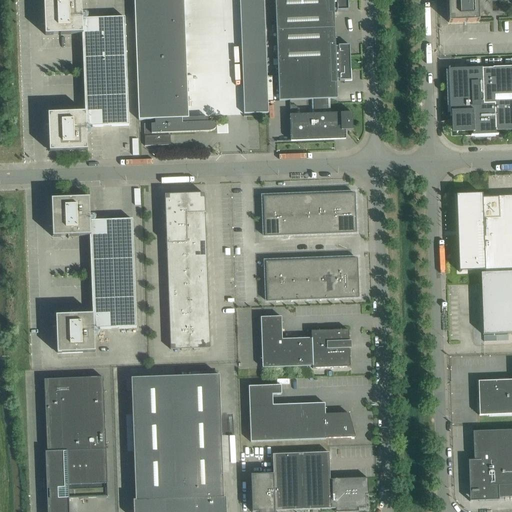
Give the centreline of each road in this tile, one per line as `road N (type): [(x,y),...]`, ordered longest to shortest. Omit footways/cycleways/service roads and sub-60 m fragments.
road 1 (unclassified): [(0,178),(376,162)]
road 2 (unknown): [(234,511),(225,379),(208,368),(128,376),(127,511)]
road 3 (unclassified): [(443,511),(430,162)]
road 4 (unclassified): [(376,162),(389,511)]
road 5 (unknown): [(37,511),(34,378),(69,372),(106,378),(110,511)]
road 6 (unknown): [(233,168),(211,0)]
road 7 (unclassified): [(430,162),(424,0)]
road 8 (unclassified): [(371,0),(376,162)]
